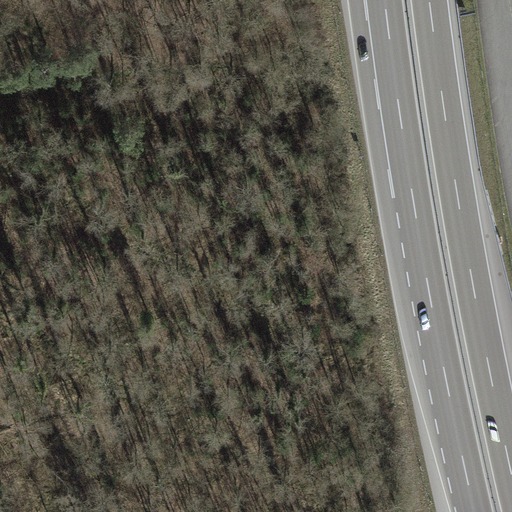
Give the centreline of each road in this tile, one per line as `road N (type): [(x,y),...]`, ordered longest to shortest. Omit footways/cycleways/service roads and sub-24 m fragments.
road 1 (motorway): [(384,0),(429,300),(474,511)]
road 2 (motorway): [(511,467),(470,263),(431,0)]
